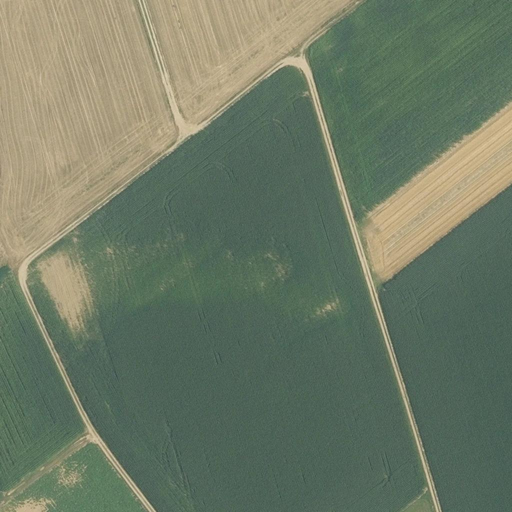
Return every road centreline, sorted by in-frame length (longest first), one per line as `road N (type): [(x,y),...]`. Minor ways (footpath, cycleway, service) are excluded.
road 1 (track): [(153,511),(81,416),(19,275),(373,0)]
road 2 (track): [(301,59),(440,511)]
road 3 (track): [(145,0),(190,146)]
